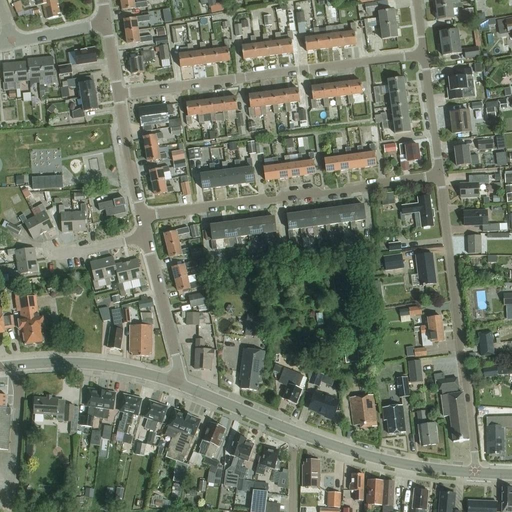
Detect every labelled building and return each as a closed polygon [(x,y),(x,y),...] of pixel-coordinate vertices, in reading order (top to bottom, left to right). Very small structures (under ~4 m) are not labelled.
[(36,0),(38,6),(44,5),(47,20),(58,17),(58,15),(60,14),(59,8),(58,9),(57,5),(58,5),(56,0),(36,0)] [(133,0),(121,0),(123,11),(134,9),(135,10),(148,8),(147,2),(134,4),(133,0)] [(19,1),(13,4),(16,13),(22,11),(19,1)] [(452,6),(436,8),(438,21),(454,19),(453,9),(462,8),(461,3),(452,4),(452,6)] [(378,11),(377,4),(366,6),(367,13),(378,11)] [(166,21),(173,21),(172,8),(165,8),(166,21)] [(397,10),(379,13),(381,26),(396,24),(395,17),(398,16),(397,10)] [(473,10),(463,11),(464,23),(475,22),(473,10)] [(304,12),(296,13),(298,24),(305,23),(304,12)] [(288,14),(285,14),(286,24),(289,24),(290,24),(293,23),(292,13),(291,14),(288,14)] [(136,19),(124,20),(126,32),(138,31),(137,23),(150,21),(150,16),(136,18),(136,19)] [(494,19),(477,22),(478,32),(479,32),(488,31),(487,26),(495,25),(494,19)] [(500,35),(508,34),(511,32),(511,19),(498,22),(500,35)] [(344,34),(343,34),(344,47),(356,46),(355,33),(357,32),(356,24),(351,24),(352,33),(344,34)] [(396,24),(381,26),(382,40),(398,38),(397,30),(400,30),(399,24),(396,24)] [(235,26),(236,38),(243,37),(242,25),(235,26)] [(332,35),(330,36),(332,49),(344,47),(343,34),(344,34),(343,25),(338,26),(339,34),(332,35)] [(179,33),(183,32),(182,26),(172,27),(173,34),(174,45),(181,44),(179,33)] [(320,37),(318,37),(320,50),(332,49),(330,36),(332,35),(331,27),(326,27),(327,36),(320,37)] [(315,38),(305,39),(307,52),(320,50),(318,37),(320,37),(319,28),(316,29),(314,29),(315,38)] [(458,30),(440,33),(443,56),(465,53),(466,59),(480,57),(479,48),(461,50),(458,30)] [(138,31),(126,32),(128,45),(139,43),(140,44),(153,42),(152,36),(139,38),(138,31)] [(281,42),(280,42),(281,55),(294,54),(292,41),(294,41),(293,32),(290,32),(287,32),(288,35),(289,41),(281,42)] [(269,43),(267,44),(269,57),(281,55),(280,42),(281,42),(281,36),(280,33),(275,34),(276,42),(269,43)] [(257,45),(255,45),(257,58),(269,57),(267,44),(269,43),(268,35),(263,35),(264,44),(257,45)] [(167,36),(154,38),(156,45),(168,43),(167,36)] [(252,46),(242,47),(243,60),(257,58),(255,45),(257,45),(256,36),(251,37),(252,46)] [(219,50),(217,50),(218,63),(230,62),(229,49),(231,49),(230,40),(224,40),(226,49),(219,50)] [(206,52),(204,52),(206,65),(218,63),(217,50),(219,50),(217,41),(212,42),(213,51),(206,52)] [(194,53),(192,54),(194,66),(206,65),(204,52),(206,52),(205,43),(200,44),(201,52),(194,53)] [(189,54),(179,55),(181,68),(194,66),(192,54),(194,53),(193,45),(188,45),(189,54)] [(161,61),(170,60),(168,46),(159,47),(161,61)] [(77,65),(97,62),(95,48),(75,52),(77,65)] [(152,51),(141,52),(142,58),(130,59),(132,75),(144,73),(143,63),(153,62),(152,51)] [(53,58),(41,59),(43,78),(44,78),(52,77),(53,84),(57,84),(56,76),(55,76),(53,58)] [(41,59),(27,60),(28,63),(28,62),(29,79),(30,79),(39,78),(40,85),(44,85),(44,78),(43,78),(41,59)] [(28,62),(28,63),(15,64),(17,83),(16,83),(17,90),(21,90),(20,82),(30,81),(30,79),(29,79),(28,62)] [(15,64),(2,65),(4,83),(3,83),(4,91),(9,91),(8,83),(16,83),(17,83),(15,64)] [(60,76),(73,74),(71,65),(59,67),(60,76)] [(455,91),(456,100),(463,99),(462,90),(467,90),(466,81),(473,80),(471,69),(458,71),(459,77),(449,78),(450,86),(448,87),(448,92),(455,91)] [(388,81),(389,85),(390,94),(405,92),(404,85),(407,84),(407,78),(388,81)] [(82,98),(96,96),(94,82),(80,84),(79,79),(67,81),(68,88),(80,89),(82,98)] [(350,96),(348,96),(349,105),(354,104),(353,96),(363,94),(361,81),(348,83),(350,96)] [(338,97),(336,98),(337,106),(342,106),(341,97),(348,96),(350,96),(348,83),(336,84),(338,97)] [(325,99),(323,99),(325,108),(329,107),(328,99),(336,98),(338,97),(336,84),(324,86),(325,99)] [(313,100),(311,101),(312,109),(317,109),(316,100),(323,99),(325,99),(324,86),(311,88),(313,100)] [(287,104),(285,104),(287,113),(292,112),(291,104),(300,102),(299,89),(286,91),(287,104)] [(275,106),(273,106),(275,114),(279,114),(278,105),(285,104),(287,104),(286,91),(274,92),(275,106)] [(263,107),(261,108),(262,116),(267,115),(266,107),(273,106),(275,106),(274,92),(261,94),(263,107)] [(405,92),(390,94),(392,107),(407,105),(406,98),(409,97),(408,92),(405,92)] [(251,109),(249,109),(250,118),(255,117),(254,108),(261,108),(263,107),(261,94),(249,96),(251,109)] [(84,112),(98,110),(96,96),(82,98),(83,108),(73,113),(74,120),(85,118),(84,112)] [(225,112),(223,112),(224,121),(229,120),(228,112),(238,110),(236,97),(223,99),(225,112)] [(213,114),(211,114),(212,122),(217,122),(216,113),(223,112),(225,112),(223,99),(211,101),(213,114)] [(200,115),(198,116),(200,124),(204,123),(203,115),(211,114),(213,114),(211,101),(199,102),(200,115)] [(188,117),(186,117),(187,126),(192,125),(191,117),(198,116),(200,115),(199,102),(187,104),(188,117)] [(142,126),(152,125),(168,123),(168,116),(174,115),(173,105),(166,106),(140,109),(142,126)] [(407,105),(392,107),(393,121),(409,118),(408,111),(411,111),(410,105),(407,105)] [(494,106),(486,106),(487,116),(495,115),(494,108),(494,106)] [(453,135),(471,132),(469,111),(450,114),(453,135)] [(243,114),(236,115),(238,128),(239,135),(246,134),(245,127),(243,114)] [(409,118),(393,121),(395,135),(411,133),(410,124),(412,124),(412,118),(409,118)] [(255,122),(248,123),(249,133),(256,133),(255,122)] [(181,128),(171,129),(172,136),(182,135),(181,128)] [(156,136),(144,138),(146,150),(158,148),(157,140),(164,139),(163,133),(155,134),(156,136)] [(504,136),(496,137),(498,150),(505,149),(504,136)] [(315,137),(308,138),(309,148),(316,147),(315,137)] [(295,138),(288,139),(288,147),(296,146),(295,138)] [(478,141),(479,151),(493,150),(492,140),(478,141)] [(253,142),(246,143),(248,155),(255,154),(253,142)] [(263,154),(261,143),(254,143),(256,156),(263,154)] [(364,155),(362,155),(364,168),(376,167),(375,154),(376,153),(375,144),(370,145),(371,154),(364,155)] [(396,151),(395,144),(383,145),(384,153),(396,151)] [(402,156),(408,156),(409,162),(420,161),(418,145),(406,147),(406,144),(400,145),(402,156)] [(351,156),(350,156),(352,170),(364,168),(362,155),(364,155),(362,146),(358,147),(359,155),(351,156)] [(455,148),(457,167),(471,165),(469,146),(455,148)] [(158,148),(146,150),(148,162),(160,160),(160,161),(168,160),(167,154),(159,155),(158,148)] [(340,158),(338,158),(340,172),(352,170),(350,156),(351,156),(350,148),(345,149),(346,157),(340,158)] [(190,160),(201,159),(200,149),(189,150),(190,160)] [(334,159),(325,160),(327,173),(340,172),(338,158),(340,158),(339,149),(333,150),(334,159)] [(184,151),(171,153),(173,161),(185,159),(184,151)] [(303,163),(301,163),(303,177),(315,175),(313,162),(315,162),(314,153),(309,154),(310,162),(303,163)] [(291,165),(289,165),(291,178),(303,177),(301,163),(303,163),(302,154),(297,155),(298,164),(291,165)] [(279,166),(277,166),(279,180),(291,178),(289,165),(291,165),(290,156),(284,157),(285,165),(279,166)] [(274,167),(264,168),(266,182),(279,180),(277,166),(279,166),(278,158),(272,158),(274,167)] [(249,168),(241,169),(243,185),(255,183),(252,159),(247,159),(249,168)] [(186,160),(173,163),(175,170),(187,168),(186,160)] [(236,170),(228,171),(230,187),(243,185),(241,169),(239,160),(235,161),(236,170)] [(223,172),(216,173),(218,188),(230,187),(228,171),(227,162),(222,163),(223,172)] [(211,174),(200,175),(202,190),(218,188),(216,173),(214,164),(210,165),(211,174)] [(161,169),(150,172),(153,183),(165,181),(163,174),(170,172),(169,166),(161,168),(161,169)] [(478,184),(489,184),(489,176),(469,176),(469,184),(460,185),(461,198),(479,197),(478,184)] [(33,190),(63,189),(63,187),(62,177),(33,178),(33,190)] [(165,181),(153,183),(155,196),(167,193),(167,194),(174,193),(173,187),(166,188),(165,181)] [(184,197),(192,195),(189,183),(181,184),(184,197)] [(27,187),(21,190),(26,200),(32,196),(27,187)] [(417,198),(418,204),(402,206),(403,213),(403,215),(404,215),(420,213),(422,228),(434,227),(433,218),(434,218),(433,210),(432,210),(430,196),(417,198)] [(124,199),(98,205),(100,212),(106,210),(107,217),(114,216),(115,219),(127,216),(124,206),(126,206),(124,199)] [(42,213),(35,217),(44,235),(55,229),(46,212),(47,212),(43,204),(39,207),(42,213)] [(82,212),(73,213),(74,232),(86,232),(85,213),(87,213),(86,205),(81,205),(82,212)] [(364,205),(349,207),(351,223),(352,231),(357,231),(355,222),(366,221),(364,205)] [(64,206),(59,206),(60,214),(61,214),(62,233),(74,232),(73,213),(65,213),(64,206)] [(349,207),(337,209),(339,224),(338,224),(340,233),(344,232),(343,224),(351,223),(349,207)] [(337,209),(324,210),(326,226),(327,235),(332,234),(331,225),(338,224),(339,224),(337,209)] [(324,210),(312,212),(314,228),(313,228),(314,237),(319,236),(318,227),(326,226),(324,210)] [(483,226),(483,233),(500,232),(500,224),(488,225),(487,211),(464,212),(465,227),(483,226)] [(312,212),(299,214),(302,229),(301,229),(302,238),(314,237),(313,228),(314,228),(312,212)] [(299,214),(287,215),(289,230),(288,230),(289,240),(294,239),(293,231),(301,229),(302,229),(299,214)] [(24,215),(20,217),(23,224),(25,224),(33,240),(44,235),(35,217),(27,221),(24,215)] [(275,217),(260,219),(262,235),(263,243),(268,243),(266,234),(277,233),(275,217)] [(260,219),(248,221),(250,236),(249,236),(250,245),(255,245),(254,236),(262,235),(260,219)] [(248,221),(235,223),(237,238),(236,238),(238,247),(242,246),(241,237),(249,236),(250,236),(248,221)] [(5,222),(2,227),(18,236),(21,231),(5,222)] [(235,223),(223,224),(225,240),(224,240),(225,249),(230,248),(229,239),(236,238),(237,238),(235,223)] [(223,224),(210,226),(212,241),(211,241),(213,250),(217,250),(216,241),(224,240),(225,240),(223,224)] [(199,237),(196,225),(190,226),(193,238),(199,237)] [(175,232),(164,235),(167,247),(179,244),(178,237),(190,233),(189,228),(175,231),(175,232)] [(481,236),(468,237),(468,255),(482,254),(481,236)] [(388,244),(389,252),(401,250),(400,243),(388,244)] [(179,244),(167,247),(170,258),(182,256),(182,257),(190,255),(188,249),(181,251),(179,244)] [(295,258),(294,245),(287,246),(288,258),(295,258)] [(16,250),(8,251),(9,256),(16,255),(17,263),(37,260),(35,248),(16,251),(16,250)] [(190,251),(192,258),(202,255),(200,248),(190,251)] [(416,256),(419,275),(411,276),(413,286),(420,286),(436,284),(433,254),(416,256)] [(386,272),(404,269),(402,255),(384,257),(386,272)] [(114,257),(101,260),(106,279),(105,280),(106,287),(111,286),(110,278),(117,276),(118,276),(115,265),(114,257)] [(204,259),(198,261),(200,269),(206,267),(204,259)] [(18,272),(11,273),(12,278),(20,276),(19,275),(38,272),(37,260),(17,263),(18,272)] [(101,260),(90,263),(95,281),(93,282),(95,290),(100,289),(98,281),(105,280),(106,279),(101,260)] [(138,260),(126,263),(131,281),(139,279),(141,287),(146,285),(144,278),(143,278),(138,260)] [(184,265),(173,268),(175,280),(187,277),(186,270),(198,267),(197,261),(184,264),(184,265)] [(115,265),(118,276),(117,276),(119,284),(118,284),(120,292),(125,291),(123,283),(131,281),(126,263),(115,265)] [(187,277),(175,280),(178,292),(190,289),(190,290),(203,287),(202,281),(189,284),(187,277)] [(78,295),(81,295),(83,291),(82,289),(79,287),(76,287),(74,291),(75,293),(78,295)] [(191,308),(207,304),(204,292),(189,296),(191,308)] [(118,296),(112,297),(114,305),(120,303),(118,296)] [(27,299),(34,344),(45,343),(43,326),(46,326),(48,323),(47,321),(45,320),(43,320),(43,317),(39,317),(37,297),(27,299)] [(25,345),(34,344),(27,299),(16,300),(18,312),(21,312),(22,321),(19,322),(20,330),(23,330),(25,345)] [(139,302),(140,309),(152,307),(151,300),(148,301),(141,302),(139,302)] [(103,321),(112,320),(110,306),(102,307),(103,321)] [(411,317),(422,315),(421,307),(409,308),(409,310),(400,311),(400,317),(411,316),(411,317)] [(0,333),(5,333),(5,329),(15,327),(14,316),(3,317),(2,309),(0,308),(0,333)] [(122,319),(123,318),(121,310),(112,311),(115,329),(111,329),(108,349),(120,351),(124,330),(122,319)] [(186,326),(199,326),(199,314),(186,314),(186,326)] [(152,354),(153,326),(152,315),(141,315),(142,321),(142,326),(142,346),(141,346),(141,357),(150,357),(150,354),(152,354)] [(247,316),(246,329),(263,331),(264,317),(247,316)] [(422,332),(442,329),(441,317),(427,319),(428,326),(421,327),(422,332)] [(142,346),(142,326),(130,326),(130,353),(133,353),(133,357),(141,357),(141,346),(142,346)] [(442,329),(422,332),(424,347),(433,346),(432,343),(444,342),(442,329)] [(480,344),(493,342),(492,331),(479,332),(480,344)] [(214,351),(204,350),(205,340),(196,340),(195,370),(211,370),(212,359),(213,359),(214,351)] [(493,342),(480,344),(482,355),(495,354),(493,342)] [(427,356),(426,349),(414,350),(414,347),(407,348),(408,357),(415,356),(415,357),(427,356)] [(258,392),(259,383),(261,384),(265,352),(244,350),(240,381),(242,381),(241,390),(258,392)] [(358,352),(345,354),(346,364),(359,362),(359,361),(358,354),(358,352)] [(410,383),(423,381),(420,361),(408,362),(410,383)] [(275,365),(273,372),(279,374),(282,367),(275,365)] [(511,368),(498,367),(484,369),(484,377),(498,376),(511,374),(511,368)] [(284,368),(279,381),(287,384),(292,371),(284,368)] [(288,391),(285,400),(290,402),(290,403),(292,404),(293,403),(296,404),(299,397),(300,396),(303,389),(299,388),(303,377),(304,376),(296,373),(292,371),(287,384),(289,385),(288,387),(287,390),(288,391)] [(319,387),(324,375),(313,371),(308,383),(319,387)] [(450,417),(451,424),(453,443),(469,441),(463,393),(458,393),(458,389),(459,389),(457,378),(444,380),(444,374),(435,375),(436,382),(438,381),(439,391),(442,391),(442,396),(441,396),(444,417),(450,417)] [(399,398),(410,397),(407,377),(397,378),(399,398)] [(96,408),(98,390),(89,389),(86,407),(89,407),(87,417),(81,416),(79,426),(93,428),(94,418),(96,408)] [(103,420),(107,392),(98,390),(96,408),(94,418),(103,420)] [(341,401),(339,400),(318,391),(312,406),(328,413),(327,415),(334,418),(341,401)] [(107,392),(103,420),(108,420),(109,410),(113,411),(116,393),(107,392)] [(124,434),(133,397),(124,394),(120,412),(124,413),(121,423),(120,422),(117,432),(124,434)] [(0,450),(9,451),(11,409),(6,409),(7,396),(0,395),(0,450)] [(350,399),(353,424),(354,426),(361,426),(361,429),(377,427),(373,396),(350,399)] [(132,426),(132,424),(134,415),(138,416),(142,399),(133,397),(127,424),(132,426)] [(35,399),(34,414),(35,414),(43,415),(57,416),(57,415),(58,405),(58,400),(53,400),(48,399),(35,399)] [(150,431),(159,404),(150,401),(145,418),(148,419),(145,429),(150,431)] [(147,442),(153,444),(157,434),(150,432),(150,431),(155,433),(158,423),(162,424),(168,407),(159,404),(150,431),(149,437),(147,442)] [(58,405),(57,415),(66,416),(66,405),(58,405)] [(66,416),(65,421),(73,422),(74,407),(74,405),(66,405),(66,416)] [(402,406),(383,408),(384,421),(387,421),(389,435),(406,433),(402,406)] [(182,463),(200,424),(201,421),(175,410),(165,436),(172,439),(167,450),(169,451),(166,458),(176,462),(174,474),(175,474),(173,482),(185,484),(188,466),(182,463)] [(419,426),(421,447),(438,445),(436,424),(427,425),(425,411),(418,412),(419,426)] [(511,417),(486,418),(487,427),(488,455),(501,454),(501,452),(504,451),(504,428),(511,428),(511,417)] [(204,457),(218,427),(210,424),(201,446),(202,447),(199,454),(194,452),(189,463),(200,467),(201,463),(202,463),(204,457)] [(207,484),(214,485),(216,474),(220,463),(212,459),(214,455),(215,455),(226,430),(218,427),(204,457),(202,463),(211,467),(209,472),(207,484)] [(237,469),(246,439),(235,435),(231,448),(235,450),(233,458),(234,458),(231,467),(226,472),(224,486),(237,488),(239,479),(239,477),(234,475),(237,469)] [(239,477),(239,479),(245,481),(248,470),(242,468),(245,461),(249,462),(255,444),(247,442),(248,439),(246,439),(237,469),(234,475),(239,477)] [(136,455),(144,456),(146,444),(137,443),(136,455)] [(264,476),(267,466),(274,468),(278,452),(265,448),(262,458),(260,457),(258,464),(256,474),(264,476)] [(303,466),(303,487),(319,487),(320,461),(307,461),(307,464),(304,464),(304,466),(303,466)] [(277,484),(277,487),(288,489),(288,475),(281,473),(280,474),(277,484)] [(363,501),(364,475),(352,475),(352,484),(350,485),(350,492),(355,492),(355,501),(363,501)] [(200,481),(198,491),(205,492),(207,482),(200,481)] [(245,492),(246,482),(238,481),(237,491),(245,492)] [(383,506),(384,482),(368,481),(367,505),(365,505),(364,511),(371,511),(372,506),(383,506)] [(390,511),(392,511),(394,482),(384,482),(383,506),(382,511),(388,511),(390,511)] [(174,483),(173,490),(181,491),(182,485),(174,483)] [(511,511),(511,487),(503,488),(502,511),(511,511)] [(85,489),(84,497),(92,498),(93,489),(85,489)] [(264,511),(267,492),(253,490),(250,511),(264,511)] [(315,505),(317,492),(309,490),(307,504),(315,505)] [(422,491),(414,490),(412,511),(418,511),(419,510),(426,511),(427,510),(428,508),(428,506),(427,505),(429,492),(427,491),(427,490),(422,490),(422,491)] [(341,492),(328,492),(327,506),(340,507),(341,492)] [(440,493),(438,511),(458,511),(454,511),(456,494),(440,493)] [(468,502),(467,511),(496,511),(497,504),(483,504),(483,502),(468,502)]
